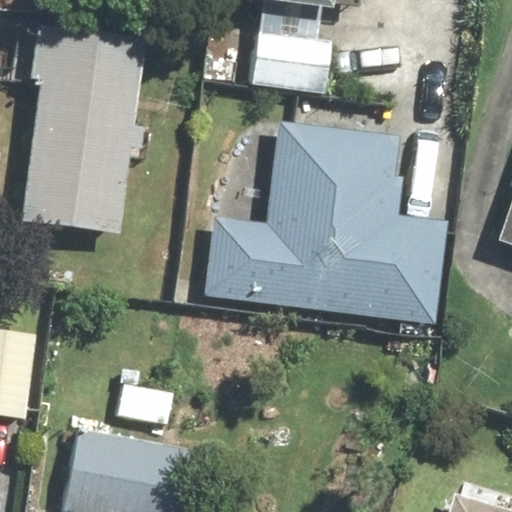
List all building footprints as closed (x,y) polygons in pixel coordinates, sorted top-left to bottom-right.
[(248,0),(248,7),(264,9),(262,33),(255,32),(251,94),(331,99),(337,13),(346,14),(347,0),(248,0)] [(39,30),(34,89),(43,90),(29,234),(128,243),(137,154),(150,155),(153,123),(143,122),(150,40),(39,30)] [(403,219),(411,139),(278,126),(268,224),(224,220),(215,307),(446,329),(456,225),(403,219)] [(511,208),(501,239),(511,242),(511,208)] [(0,422),(33,427),(45,342),(0,335),(0,422)] [(175,426),(180,399),(144,392),(147,372),(123,368),(114,415),(175,426)] [(80,435),(64,511),(195,511),(206,461),(80,435)] [(511,511),(511,494),(463,480),(454,511),(511,511)]
